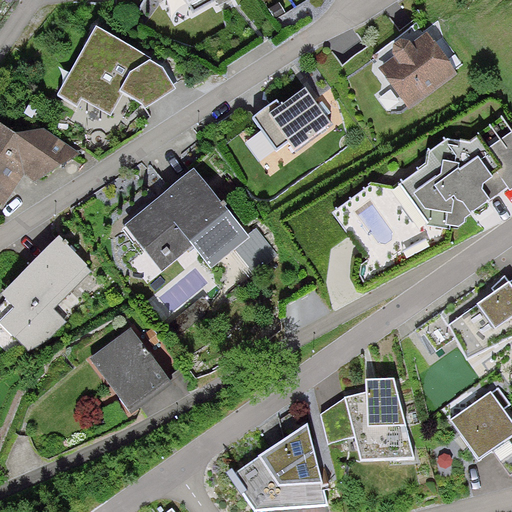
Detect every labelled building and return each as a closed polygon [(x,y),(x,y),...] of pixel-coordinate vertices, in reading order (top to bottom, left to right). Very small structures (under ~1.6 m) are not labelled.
[(231,3),(228,0),(113,0),(114,7),(165,11),(186,0),(189,8),(205,0),(212,0),(217,10),(231,3)] [(380,66),(408,106),(457,72),(429,32),(414,43),(407,34),(392,45),(398,53),(380,66)] [(136,65),(82,34),(57,77),(68,83),(55,107),(103,134),(113,115),(124,120),(167,88),(154,70),(146,84),(130,75),(136,65)] [(289,143),(295,152),(330,126),(299,85),(254,117),(279,150),(289,143)] [(0,122),(0,195),(1,195),(6,198),(22,173),(36,182),(76,154),(38,133),(32,143),(0,122)] [(427,169),(400,189),(429,227),(451,230),(451,227),(458,228),(466,224),(465,219),(508,188),(510,191),(511,189),(511,131),(485,151),(475,139),(468,145),(448,142),(430,154),(427,169)] [(194,171),(128,223),(164,270),(195,246),(211,267),(247,239),(194,171)] [(59,238),(8,290),(21,303),(2,321),(18,337),(88,267),(59,238)] [(93,272),(88,267),(18,337),(30,350),(54,337),(67,325),(54,310),(93,272)] [(511,282),(509,285),(500,272),(442,312),(469,361),(511,338),(511,282)] [(88,356),(126,409),(163,382),(125,330),(88,356)] [(349,396),(321,416),(329,445),(356,442),(360,466),(416,463),(395,378),(367,380),(366,394),(349,396)] [(451,417),(481,461),(511,439),(511,422),(490,391),(451,417)] [(308,427),(234,477),(255,511),(269,511),(328,507),(308,427)]
